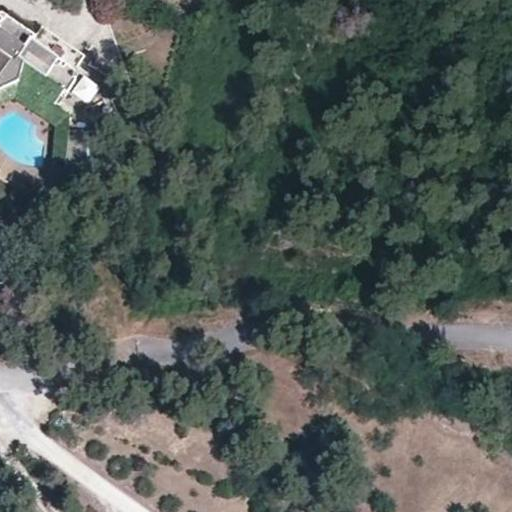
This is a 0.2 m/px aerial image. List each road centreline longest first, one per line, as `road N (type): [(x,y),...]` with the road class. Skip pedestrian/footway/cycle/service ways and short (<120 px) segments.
road 1 (residential): [(511,338),(328,324),(188,344),(90,373)]
road 2 (track): [(0,410),(133,511)]
